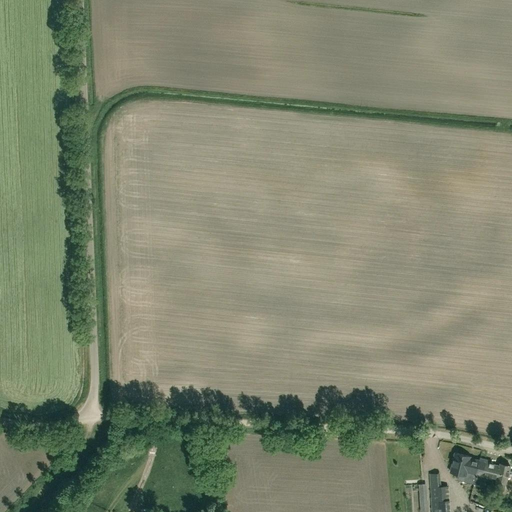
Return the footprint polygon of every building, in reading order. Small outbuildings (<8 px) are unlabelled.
[(479,461),(469,458),(470,456),(455,453),(451,472),(465,476),(466,471),(476,473),(479,461)] [(506,483),(510,466),(500,464),(499,466),(484,462),(485,460),(480,459),(479,461),(476,473),(473,484),(483,486),(485,475),(496,478),(496,480),(494,486),(504,489),(506,483)] [(427,475),(429,475),(427,484),(438,486),(440,477),(439,477),(441,468),(429,465),(427,475)] [(430,509),(429,486),(421,486),(423,510),(430,509)] [(431,487),(432,511),(449,511),(448,486),(431,487)]
